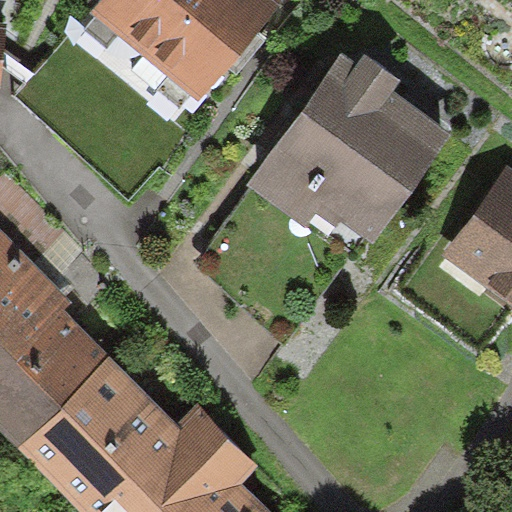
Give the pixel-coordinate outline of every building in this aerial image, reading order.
[(282,1),(279,0),(104,0),(96,11),(204,98),(240,52),(282,1)] [(0,90),(3,91),(10,25),(0,23),(0,90)] [(357,46),(342,36),(253,158),(305,196),(313,184),(338,203),(343,197),(371,217),(448,113),(390,71),(400,56),(367,32),(357,46)] [(511,173),(507,170),(446,258),(511,304),(511,173)] [(268,511),(243,485),(257,472),(197,408),(175,429),(64,311),(73,303),(0,225),(0,422),(84,511),(268,511)]
